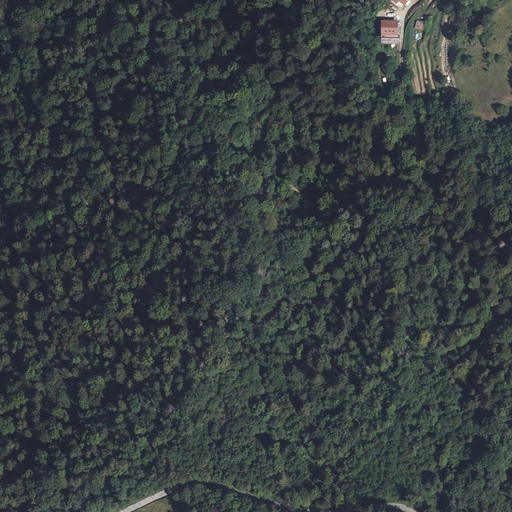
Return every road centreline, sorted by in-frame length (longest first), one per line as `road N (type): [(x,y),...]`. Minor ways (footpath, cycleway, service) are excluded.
road 1 (track): [(0,241),(21,241),(158,178),(212,133),(318,211),(350,200)]
road 2 (track): [(109,511),(218,400),(286,442)]
road 3 (track): [(350,200),(410,216),(511,327)]
road 4 (tertiary): [(121,511),(189,483),(309,511)]
road 5 (track): [(422,150),(401,67),(411,0)]
road 6 (track): [(350,200),(379,178),(428,185),(422,150)]
